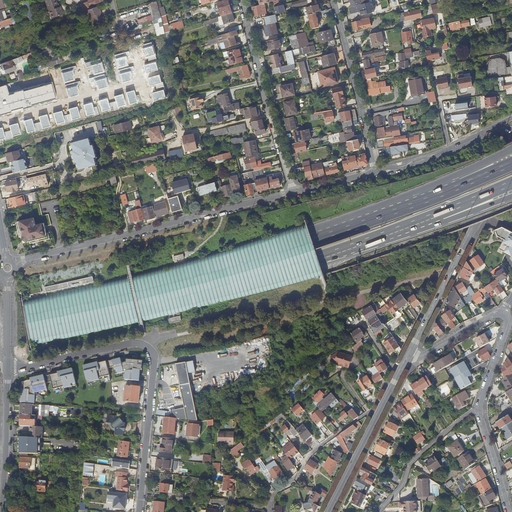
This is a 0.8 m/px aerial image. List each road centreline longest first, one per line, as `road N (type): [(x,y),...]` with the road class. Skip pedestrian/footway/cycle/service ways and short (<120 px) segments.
road 1 (motorway): [(0,341),(181,299),(441,212)]
road 2 (motorway): [(439,194),(313,240),(0,317)]
road 3 (residential): [(138,511),(149,348),(134,343),(7,368)]
road 4 (residential): [(291,192),(14,265)]
road 5 (residential): [(508,511),(478,410),(508,323),(502,314)]
road 6 (residential): [(242,0),(291,192)]
road 7 (tertiary): [(328,511),(410,352)]
road 8 (residential): [(374,172),(334,0)]
road 9 (residential): [(7,368),(1,511)]
road 10 (tertiary): [(410,352),(469,234)]
road 11 (residential): [(494,126),(429,158),(374,172)]
